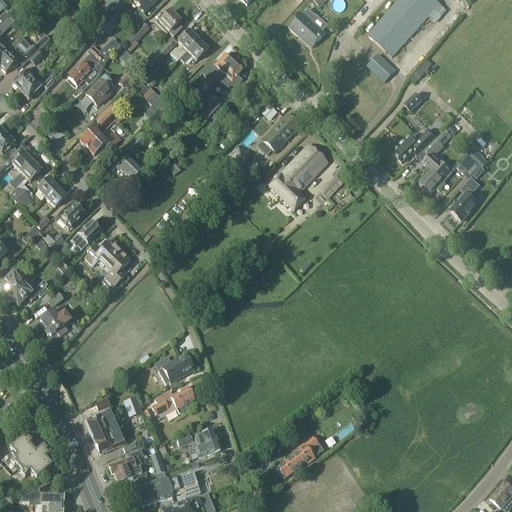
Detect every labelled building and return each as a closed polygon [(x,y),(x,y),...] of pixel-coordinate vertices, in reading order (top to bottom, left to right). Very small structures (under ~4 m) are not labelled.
[(118,0),(117,0),(109,8),(111,11),(112,12),(122,4),(118,0)] [(133,0),(133,1),(144,13),(157,0),(133,0)] [(391,58),(441,6),(434,0),(400,0),(367,35),(391,58)] [(64,2),(59,6),(63,11),(68,6),(64,2)] [(122,4),(112,12),(115,15),(119,20),(122,23),(132,34),(147,20),(143,15),(139,19),(135,14),(133,16),(129,11),(128,11),(124,7),(125,7),(122,4)] [(303,15),(289,30),(297,37),(299,35),(312,47),(311,49),(311,50),(324,35),(322,33),(328,27),(316,16),(315,17),(308,10),(303,16),(303,15)] [(0,27),(1,26),(5,23),(10,18),(5,13),(0,18),(0,27)] [(179,22),(169,13),(159,23),(157,20),(154,23),(155,24),(153,26),(165,37),(169,33),(179,22)] [(66,17),(58,25),(63,30),(71,22),(66,17)] [(107,28),(113,33),(122,23),(116,18),(107,28)] [(43,25),(37,20),(28,29),(33,35),(43,25)] [(136,44),(149,30),(143,25),(127,43),(128,44),(124,49),(130,54),(137,45),(136,44)] [(179,61),(197,42),(188,32),(176,44),(180,47),(178,50),(174,50),(169,55),(176,62),(178,60),(179,61)] [(89,57),(81,65),(68,79),(76,88),(83,80),(89,86),(98,78),(106,61),(120,48),(113,40),(99,54),(93,48),(87,55),(89,57)] [(0,62),(9,53),(18,44),(16,42),(12,46),(11,45),(8,48),(4,44),(0,47),(0,62)] [(207,51),(197,42),(179,61),(183,65),(191,58),(195,62),(207,51)] [(151,61),(151,62),(156,66),(173,48),(169,43),(151,61)] [(9,53),(0,62),(0,68),(0,69),(5,74),(11,69),(13,70),(18,64),(17,62),(20,59),(23,62),(26,59),(29,61),(37,53),(32,48),(24,56),(16,48),(19,45),(18,44),(9,53)] [(43,58),(37,53),(29,61),(34,67),(43,58)] [(396,71),(378,54),(366,66),(384,83),(396,71)] [(225,55),(214,66),(211,63),(202,73),(206,77),(210,72),(218,80),(234,63),(225,55)] [(242,72),(234,63),(218,80),(231,92),(242,80),(238,77),(242,72)] [(428,69),(429,69),(424,65),(413,76),(419,81),(424,76),(423,75),(428,69)] [(28,69),(24,73),(12,84),(20,93),(36,77),(28,69)] [(118,86),(123,91),(133,80),(128,75),(118,86)] [(146,79),(142,75),(138,79),(142,83),(146,79)] [(44,85),(36,77),(20,93),(28,101),(35,94),(36,95),(43,89),(46,92),(54,84),(49,79),(44,85)] [(111,93),(108,91),(113,86),(104,77),(85,96),(97,107),(111,93)] [(131,86),(141,95),(146,90),(136,81),(131,86)] [(145,101),(151,107),(157,113),(165,105),(150,90),(142,98),(145,101)] [(190,92),(189,93),(188,92),(182,98),(192,107),(199,100),(190,92)] [(403,106),(410,113),(423,101),(416,94),(403,106)] [(219,105),(210,97),(196,111),(205,120),(219,105)] [(157,113),(151,107),(143,115),(149,121),(157,113)] [(95,123),(101,130),(116,116),(109,109),(95,123)] [(261,141),(262,142),(257,147),(257,150),(264,156),(267,156),(272,151),(274,154),(299,128),(286,116),(261,141)] [(86,149),(101,135),(94,128),(79,142),(86,149)] [(424,153),(418,159),(424,164),(423,165),(430,172),(419,185),(430,195),(431,195),(435,191),(436,190),(438,192),(439,193),(445,186),(444,184),(457,170),(462,175),(463,175),(475,163),(468,157),(459,167),(458,166),(455,164),(455,165),(449,171),(448,171),(447,170),(447,167),(444,163),(440,163),(432,157),(450,139),(455,135),(449,129),(445,133),(444,132),(437,139),(423,152),(424,153)] [(411,136),(391,155),(401,165),(402,166),(413,155),(416,158),(416,159),(417,159),(423,152),(437,139),(436,139),(428,130),(427,131),(416,142),(415,141),(411,136)] [(106,140),(101,135),(86,149),(93,156),(105,146),(110,151),(120,141),(113,134),(106,140)] [(5,137),(0,142),(0,156),(2,158),(6,154),(10,159),(16,152),(12,148),(14,146),(10,142),(11,141),(6,136),(5,137)] [(125,151),(132,157),(145,142),(139,136),(125,151)] [(327,165),(308,147),(279,177),(268,188),(293,213),(304,202),(298,196),(327,165)] [(234,169),(247,167),(249,154),(238,149),(228,157),(229,158),(223,161),(228,171),(234,168),(234,169)] [(473,150),(472,152),(468,156),(481,168),(482,168),(483,169),(488,164),(473,150)] [(22,154),(19,151),(0,170),(0,178),(13,166),(12,165),(15,161),(22,155),(22,154)] [(22,155),(15,161),(12,165),(13,166),(21,174),(31,164),(22,155)] [(139,182),(135,178),(142,172),(128,157),(116,170),(134,188),(139,182)] [(165,166),(173,176),(179,172),(171,161),(165,166)] [(29,183),(40,173),(31,164),(21,174),(2,192),(11,201),(21,213),(23,211),(27,206),(30,203),(32,198),(31,197),(29,197),(28,197),(27,198),(26,198),(25,198),(19,192),(29,183)] [(327,183),(321,189),(330,198),(342,185),(335,178),(334,178),(328,185),(327,183)] [(46,199),(57,189),(53,185),(54,183),(50,179),(49,180),(48,180),(37,190),(46,199)] [(471,179),(460,192),(464,196),(449,212),(461,223),(478,205),(470,198),(479,187),(471,179)] [(236,204),(249,190),(241,182),(228,196),(236,204)] [(57,189),(46,199),(55,208),(65,198),(57,189)] [(33,213),(27,206),(23,211),(29,217),(33,213)] [(74,209),(73,207),(62,218),(68,225),(64,228),(68,232),(83,217),(79,213),(79,211),(76,209),(74,209)] [(41,232),(50,223),(45,218),(36,227),(41,232)] [(71,243),(80,252),(86,246),(86,245),(87,246),(99,234),(98,233),(98,231),(96,229),(94,229),(90,224),(77,236),(79,237),(78,238),(77,237),(71,243)] [(30,243),(40,233),(34,228),(22,241),(27,246),(30,243)] [(37,236),(30,243),(34,247),(40,241),(41,240),(37,236)] [(57,238),(54,240),(50,236),(45,242),(49,246),(48,247),(53,253),(63,243),(57,238)] [(61,261),(65,257),(61,253),(67,247),(64,243),(53,254),(61,261)] [(105,268),(119,253),(109,243),(100,253),(95,248),(85,259),(93,267),(98,261),(105,268)] [(119,273),(129,263),(119,253),(105,268),(110,273),(104,279),(113,288),(124,277),(119,273)] [(51,264),(56,259),(52,255),(47,259),(51,264)] [(13,274),(16,272),(17,271),(21,267),(17,263),(9,271),(13,274)] [(12,276),(0,287),(0,290),(8,299),(24,283),(25,282),(16,273),(13,276),(12,276)] [(24,283),(8,299),(17,309),(27,300),(31,304),(37,298),(41,301),(48,293),(44,290),(40,295),(35,291),(35,290),(30,295),(27,292),(30,289),(24,283)] [(43,284),(35,291),(40,295),(44,290),(47,288),(43,284)] [(63,303),(59,297),(48,304),(52,310),(63,303)] [(66,332),(62,327),(69,322),(63,314),(57,319),(52,312),(39,321),(50,337),(56,333),(59,338),(66,332)] [(157,373),(165,387),(170,384),(170,385),(193,372),(184,356),(161,370),(162,371),(157,373)] [(154,401),(157,406),(151,409),(158,421),(176,411),(178,416),(188,411),(185,406),(193,401),(187,389),(171,398),(169,393),(154,401)] [(104,398),(94,406),(98,415),(110,409),(106,400),(106,401),(104,398)] [(145,398),(138,401),(141,408),(148,404),(145,398)] [(135,399),(122,403),(128,420),(141,415),(135,399)] [(147,422),(153,420),(149,411),(143,413),(147,422)] [(85,421),(86,424),(85,425),(91,438),(92,437),(93,439),(115,429),(107,412),(97,417),(98,419),(94,420),(93,418),(85,421)] [(93,440),(92,442),(99,456),(122,446),(115,429),(93,439),(93,440)] [(216,442),(212,432),(199,437),(200,437),(190,441),(189,437),(175,441),(178,449),(195,444),(197,449),(216,442)] [(30,445),(31,445),(24,437),(9,450),(16,458),(11,462),(24,478),(29,473),(36,481),(51,468),(44,460),(49,456),(42,448),(37,452),(30,445)] [(323,452),(312,438),(296,450),(299,453),(276,471),(284,481),(307,464),(308,465),(314,460),(313,459),(323,452)] [(198,460),(207,457),(220,452),(216,442),(197,449),(194,450),(198,460)] [(136,449),(134,443),(122,448),(124,454),(136,449)] [(285,449),(280,443),(276,446),(281,453),(285,449)] [(115,479),(141,470),(141,469),(138,461),(143,459),(141,453),(128,457),(129,462),(126,463),(108,470),(111,477),(114,476),(115,479)] [(156,477),(164,474),(164,473),(163,469),(160,462),(159,458),(158,455),(149,458),(151,461),(152,465),(156,477)] [(132,479),(136,478),(138,482),(146,479),(143,469),(141,469),(141,470),(115,479),(117,486),(132,481),(132,479)] [(136,491),(141,508),(141,507),(142,509),(172,499),(171,496),(182,492),(185,500),(200,496),(193,474),(172,481),(167,483),(166,481),(136,490),(136,491)] [(511,490),(504,483),(489,500),(501,510),(511,497),(511,490)] [(48,497),(40,497),(38,492),(22,499),(22,502),(29,502),(29,508),(36,509),(36,508),(41,508),(41,507),(62,508),(63,505),(64,497),(48,496),(48,497)] [(214,511),(208,497),(198,501),(198,500),(165,511),(214,511)]
